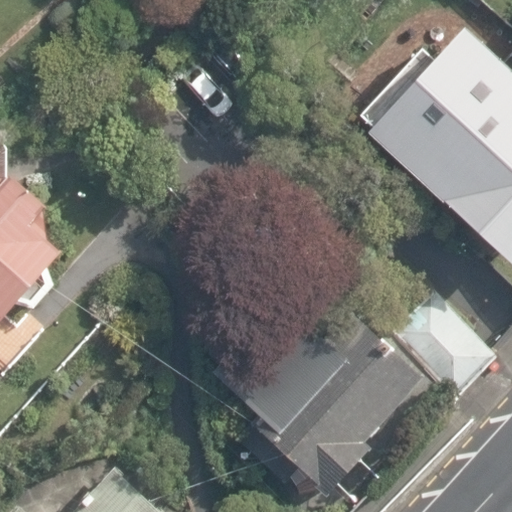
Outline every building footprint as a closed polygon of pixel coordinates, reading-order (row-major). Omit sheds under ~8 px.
[(79,0),(94,15),(108,0),(79,0)] [(372,133),(511,260),(511,67),(469,28),(441,59),(428,47),(364,116),(377,128),(372,133)] [(0,322),(6,317),(16,326),(52,310),(74,285),(84,250),(67,237),(67,205),(28,170),(0,174),(0,322)] [(324,342),(283,302),(214,373),(262,419),(255,426),(326,495),(370,449),(360,439),(421,377),(353,312),(324,342)] [(408,341),(461,400),(504,361),(451,302),(408,341)] [(173,511),(178,507),(124,457),(77,511),(45,511),(29,497),(14,511),(173,511)]
